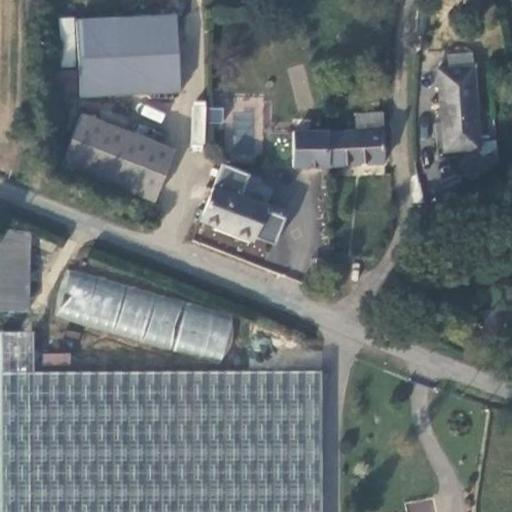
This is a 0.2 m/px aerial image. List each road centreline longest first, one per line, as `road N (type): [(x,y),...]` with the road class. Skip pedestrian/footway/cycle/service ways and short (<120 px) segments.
road 1 (unclassified): [(511,385),(0,185)]
road 2 (track): [(350,321),(394,251),(404,205),(408,0)]
